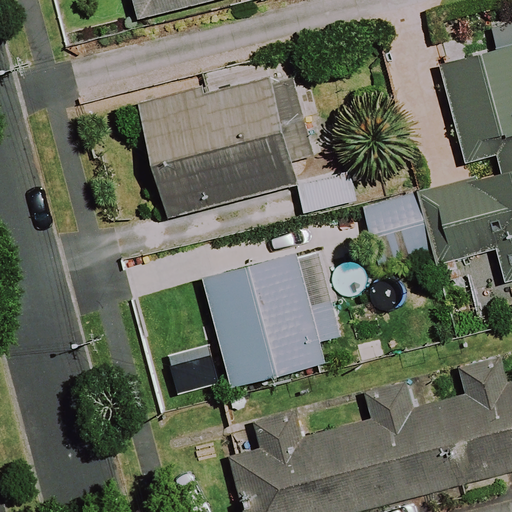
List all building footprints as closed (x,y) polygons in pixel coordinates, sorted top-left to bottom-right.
[(221,0),(142,0),(148,20),(221,0)] [(511,282),(511,52),(441,70),(468,183),(364,208),(382,281),(435,268),(495,253),(503,284),(511,282)] [(298,187),(292,167),(315,162),(302,110),(293,74),(144,112),(171,219),(298,187)] [(357,205),(350,175),(299,187),(305,217),(357,205)] [(324,367),(299,262),(208,283),(233,389),(324,367)] [(254,421),(263,454),(233,461),(245,511),(366,511),(511,474),(511,353),(453,369),(461,401),(307,441),(299,409),(254,421)]
